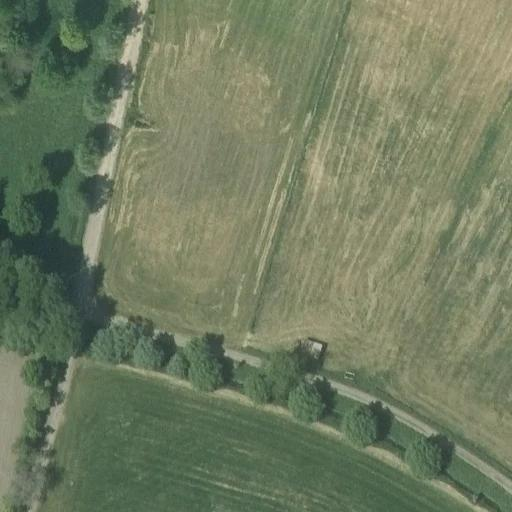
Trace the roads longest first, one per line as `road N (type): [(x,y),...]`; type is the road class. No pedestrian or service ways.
road 1 (track): [(84,318),(322,386),(383,413),(511,499)]
road 2 (track): [(142,0),(84,318)]
road 3 (track): [(84,318),(33,511)]
